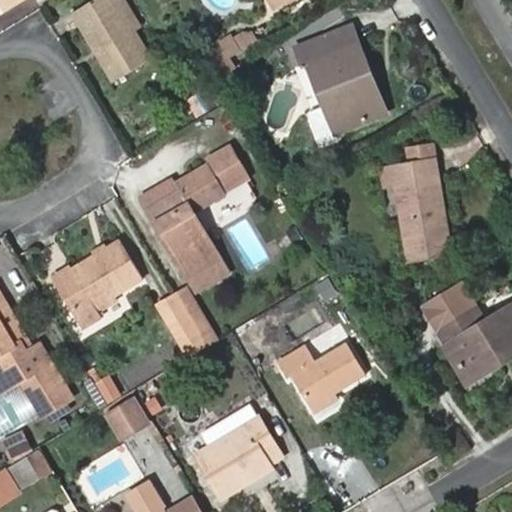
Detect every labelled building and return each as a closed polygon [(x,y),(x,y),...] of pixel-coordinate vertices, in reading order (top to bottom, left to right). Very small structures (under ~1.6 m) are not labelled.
[(0,0),(0,15),(25,0),(0,0)] [(133,33),(117,6),(113,0),(97,0),(72,15),(115,85),(151,64),(133,33)] [(133,33),(141,29),(124,1),(117,6),(133,33)] [(358,45),(352,30),(328,39),(334,55),(358,45)] [(360,80),(370,77),(358,45),(334,55),(328,39),(295,51),(300,68),(308,65),(317,62),(329,94),(321,98),(335,134),(375,118),(360,80)] [(308,65),(321,98),(329,94),(317,62),(308,65)] [(375,118),(384,114),(370,77),(360,80),(375,118)] [(187,102),(197,118),(225,100),(216,84),(187,102)] [(231,275),(196,214),(228,195),(223,187),(247,174),(232,146),(207,160),(210,165),(179,184),(175,179),(142,197),(198,294),(231,275)] [(432,147),(408,151),(410,167),(435,163),(432,147)] [(435,206),(442,204),(435,163),(410,167),(393,169),(396,187),(408,261),(450,255),(447,236),(441,237),(435,206)] [(381,171),(383,188),(396,187),(393,169),(381,171)] [(228,195),(250,181),(247,174),(223,187),(228,195)] [(447,236),(442,204),(435,206),(441,237),(447,236)] [(100,314),(96,306),(142,277),(119,238),(55,276),(82,324),(100,314)] [(324,277),(253,317),(273,352),(305,334),(319,357),(358,335),(324,277)] [(424,306),(439,333),(478,310),(462,283),(424,306)] [(207,345),(218,339),(188,288),(176,295),(207,345)] [(190,356),(207,345),(176,295),(159,305),(190,356)] [(49,411),(71,398),(39,343),(26,351),(19,341),(25,337),(8,307),(2,310),(0,305),(0,390),(0,391),(20,379),(23,383),(30,379),(49,411)] [(499,353),(504,362),(511,357),(511,308),(486,324),(478,310),(439,333),(448,348),(447,350),(462,375),(499,353)] [(260,378),(273,370),(249,326),(235,334),(260,378)] [(311,409),(336,394),(365,377),(345,343),(314,361),(306,348),(278,364),(288,380),(292,378),(311,409)] [(462,375),(468,384),(504,362),(499,353),(462,375)] [(23,383),(41,415),(49,411),(30,379),(23,383)] [(311,409),(314,414),(339,400),(336,394),(311,409)] [(121,443),(147,428),(130,399),(104,415),(121,443)] [(253,410),(239,417),(244,427),(259,419),(253,410)] [(268,466),(282,458),(259,419),(244,427),(229,436),(233,443),(213,454),(209,447),(194,456),(221,500),(247,484),(245,480),(253,476),(255,480),(271,471),(268,466)] [(10,456),(30,445),(23,433),(3,444),(10,456)] [(229,436),(209,447),(213,454),(233,443),(229,436)] [(36,476),(48,468),(36,447),(23,455),(36,476)] [(10,464),(0,470),(0,504),(2,507),(27,490),(10,464)] [(247,484),(255,480),(253,476),(245,480),(247,484)] [(195,511),(190,503),(173,511),(195,511)]
